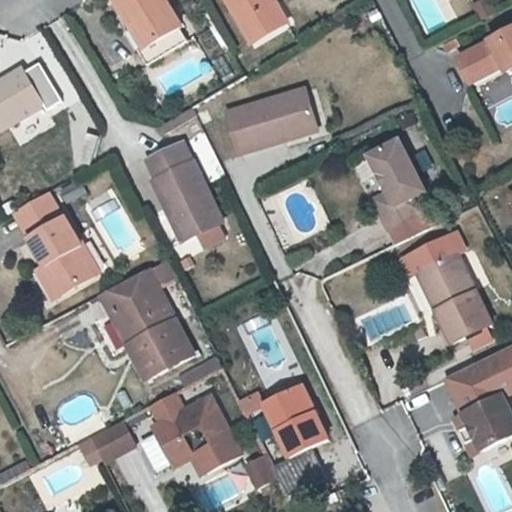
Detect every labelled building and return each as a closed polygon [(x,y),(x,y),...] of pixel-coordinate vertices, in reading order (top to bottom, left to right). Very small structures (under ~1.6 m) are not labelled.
[(133,24),(149,48),(177,30),(180,29),(161,0),(114,0),(131,25),(133,24)] [(272,0),(222,0),(250,46),(287,25),(272,0)] [(490,0),(485,0),(474,7),(480,19),(496,11),(490,0)] [(185,42),(177,30),(149,48),(133,24),(131,25),(121,32),(144,69),(185,42)] [(511,28),(459,57),(471,82),(505,64),(508,70),(511,67),(511,28)] [(0,133),(40,110),(20,74),(0,85),(0,133)] [(279,134),(313,126),(304,93),(225,114),(237,156),(281,143),(279,134)] [(279,134),(281,143),(315,134),(313,126),(279,134)] [(400,141),(370,156),(389,192),(374,200),(390,229),(428,209),(420,195),(427,192),(400,141)] [(184,146),(148,163),(156,182),(153,184),(183,245),(223,225),(184,146)] [(56,191),(61,205),(86,196),(80,182),(56,191)] [(65,218),(49,192),(19,209),(34,235),(30,237),(46,264),(63,293),(101,271),(70,214),(65,218)] [(397,243),(436,225),(428,209),(390,229),(397,243)] [(424,271),(460,253),(465,250),(456,233),(400,260),(409,278),(419,273),(424,271)] [(443,309),(438,312),(454,344),(495,324),(460,253),(424,271),(443,309)] [(54,298),(63,293),(46,264),(38,269),(54,298)] [(197,350),(149,266),(107,289),(135,338),(128,342),(147,377),(197,350)] [(443,309),(424,271),(419,273),(438,312),(443,309)] [(100,292),(128,342),(135,338),(107,289),(100,292)] [(497,381),(504,395),(511,390),(511,348),(487,360),(497,381)] [(487,360),(447,380),(456,400),(497,381),(487,360)] [(464,416),(481,452),(511,437),(511,413),(504,395),(497,381),(456,400),(464,416)] [(292,462),(331,443),(304,389),(267,407),(266,408),(292,462)] [(187,411),(178,391),(153,404),(163,424),(156,428),(174,463),(186,456),(191,446),(186,436),(204,427),(214,446),(206,449),(202,460),(209,473),(244,455),(214,397),(187,411)] [(248,416),(266,408),(267,407),(261,395),(242,405),(248,415),(248,416)] [(481,452),(464,416),(455,420),(472,456),(481,452)] [(98,434),(111,458),(133,447),(120,422),(98,434)] [(111,458),(98,434),(90,438),(92,443),(99,457),(102,463),(111,458)] [(90,438),(77,445),(79,450),(92,443),(90,438)] [(92,443),(79,450),(86,463),(99,457),(92,443)] [(279,479),(268,456),(248,466),(259,489),(279,479)]
